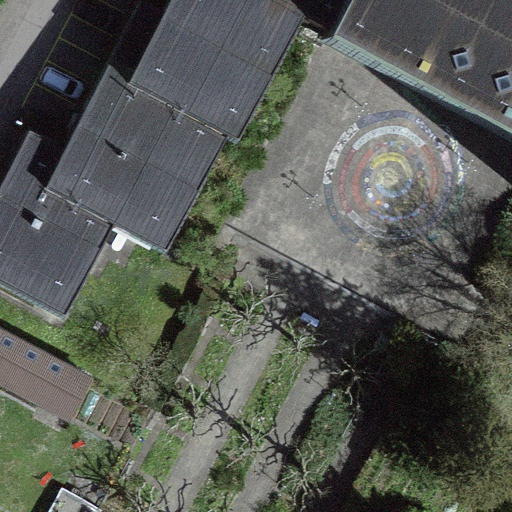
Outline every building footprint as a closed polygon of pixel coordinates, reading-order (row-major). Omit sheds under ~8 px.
[(181,0),(172,20),(143,5),(55,170),(50,179),(112,212),(165,240),(226,126),(236,132),(306,0),(343,0),(349,3),(350,0),(181,0)] [(511,0),(350,0),(349,3),(340,19),(436,71),(511,111),(511,0)] [(55,170),(21,153),(0,192),(0,273),(62,306),(112,212),(50,179),(55,170)] [(80,369),(0,327),(0,378),(59,409),(80,369)] [(511,468),(511,454),(492,443),(483,460),(509,474),(511,468)] [(99,511),(102,508),(63,487),(49,511),(99,511)]
